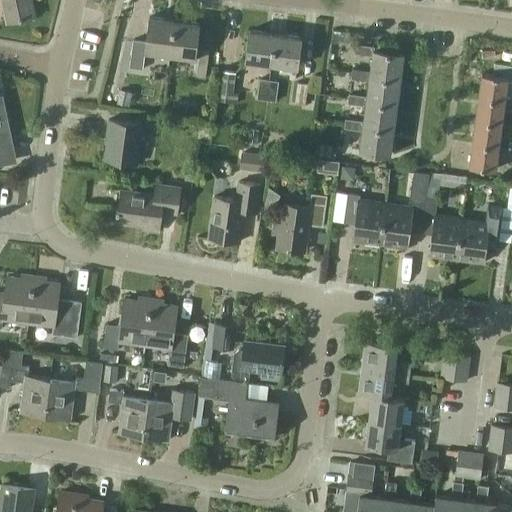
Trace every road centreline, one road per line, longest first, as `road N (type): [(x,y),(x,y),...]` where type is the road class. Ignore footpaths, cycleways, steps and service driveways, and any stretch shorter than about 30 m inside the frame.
road 1 (residential): [(321,296),(302,451),(287,485),(259,489),(0,445)]
road 2 (residential): [(44,229),(67,248),(321,296)]
road 3 (residential): [(511,30),(289,0)]
road 4 (residential): [(321,296),(487,321)]
road 5 (residential): [(44,229),(40,202),(58,66)]
